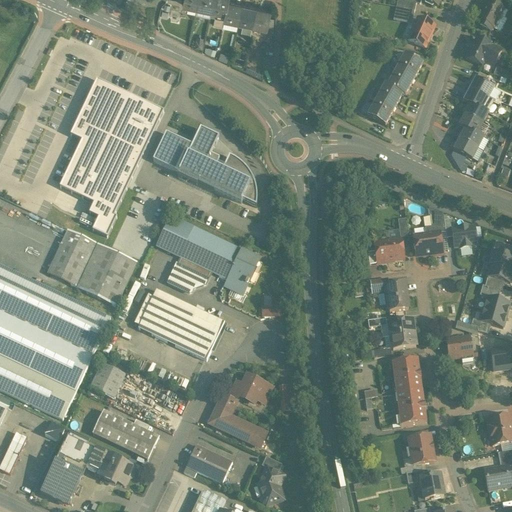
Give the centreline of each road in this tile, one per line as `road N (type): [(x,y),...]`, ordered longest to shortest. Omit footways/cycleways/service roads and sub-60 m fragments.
road 1 (tertiary): [(350,511),(315,322),(310,215)]
road 2 (tertiary): [(286,131),(235,84),(56,0)]
road 3 (residential): [(145,511),(208,385),(268,341)]
road 4 (residential): [(407,165),(462,0)]
road 5 (residential): [(56,0),(0,120)]
road 6 (residential): [(441,411),(422,280)]
